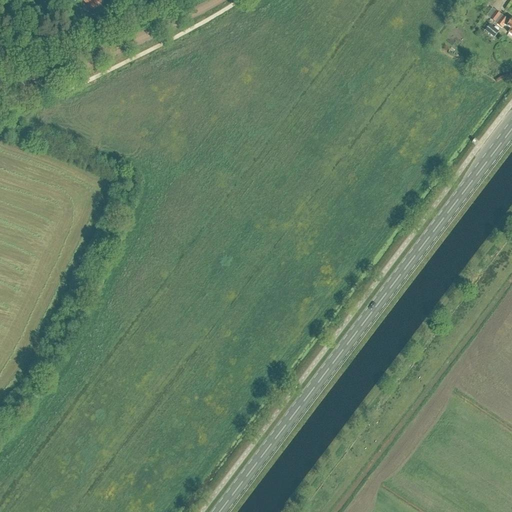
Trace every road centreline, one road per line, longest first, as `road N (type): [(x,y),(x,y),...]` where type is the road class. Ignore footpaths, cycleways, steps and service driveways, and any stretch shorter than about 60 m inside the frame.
road 1 (primary): [(218,511),(511,125)]
road 2 (track): [(511,215),(285,511)]
road 3 (track): [(221,0),(112,56),(0,91)]
